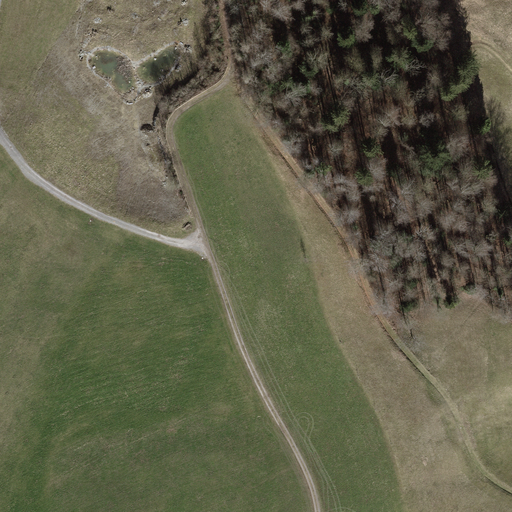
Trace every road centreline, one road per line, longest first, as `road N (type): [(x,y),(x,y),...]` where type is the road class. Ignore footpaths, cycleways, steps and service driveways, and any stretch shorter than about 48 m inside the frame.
road 1 (track): [(511,491),(480,468),(460,419),(390,332),(348,244),(232,75)]
road 2 (track): [(319,511),(235,325),(171,137),(175,118),(232,75)]
road 3 (track): [(304,0),(313,54),(360,121),(440,276)]
road 4 (track): [(0,131),(30,175),(68,199),(161,238),(206,241)]
road 5 (track): [(511,209),(463,75),(454,4)]
